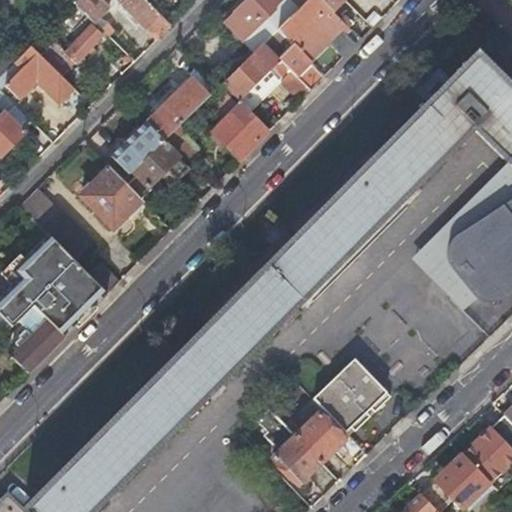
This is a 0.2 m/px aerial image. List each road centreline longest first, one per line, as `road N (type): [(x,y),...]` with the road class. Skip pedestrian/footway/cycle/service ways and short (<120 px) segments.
road 1 (residential): [(435,0),(0,434)]
road 2 (residential): [(0,208),(207,0)]
road 3 (residential): [(342,511),(511,352)]
